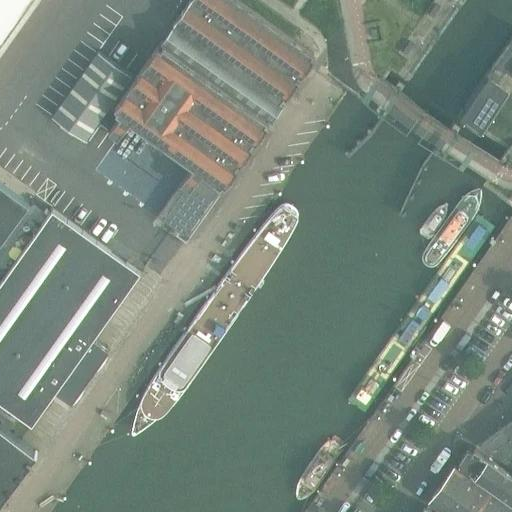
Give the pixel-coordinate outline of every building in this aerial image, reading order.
[(0,0),(0,18),(12,27),(30,2),(26,0),(0,0)] [(266,122),(284,97),(286,99),(300,81),(297,79),(299,76),(302,78),(315,59),(312,57),(314,55),(236,0),(190,0),(160,42),(163,44),(161,48),(158,45),(114,107),(117,109),(116,112),(120,115),(108,132),(118,139),(130,122),(193,166),(156,221),(183,239),(216,189),(199,177),(202,173),(221,186),(223,183),(226,186),(239,167),(236,165),(238,162),(241,164),(254,146),(251,143),(253,140),(256,143),(269,124),(266,122)] [(0,18),(0,44),(12,27),(0,18)] [(131,75),(98,51),(52,117),(85,140),(131,75)] [(482,131),(508,94),(508,92),(508,91),(491,80),(489,79),(488,80),(463,116),(462,118),(463,119),(480,132),(482,131)] [(398,83),(378,112),(384,116),(405,87),(398,83)] [(455,122),(434,151),(440,155),(461,127),(455,122)] [(0,243),(29,204),(0,182),(0,243)] [(93,337),(141,271),(105,246),(53,208),(0,282),(0,400),(32,424),(56,391),(72,402),(110,349),(93,337)] [(511,420),(503,427),(511,439),(511,420)] [(0,502),(37,453),(0,424),(0,502)] [(511,439),(503,427),(478,445),(501,458),(511,467),(511,439)] [(468,451),(458,463),(460,464),(511,501),(511,472),(474,447),(474,448),(478,451),(476,455),(471,453),(468,451)] [(430,500),(447,511),(509,511),(511,508),(511,505),(455,465),(430,500)]
